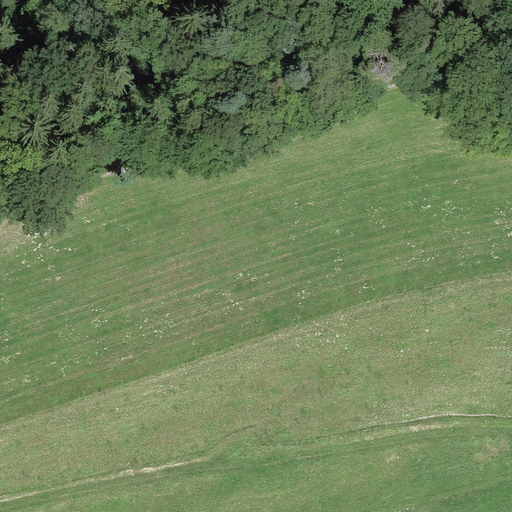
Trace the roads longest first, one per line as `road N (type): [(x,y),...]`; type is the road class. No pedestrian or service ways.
road 1 (track): [(0,200),(413,74),(493,0)]
road 2 (track): [(511,262),(331,304),(0,418)]
road 3 (track): [(511,433),(455,432),(317,452),(0,508)]
